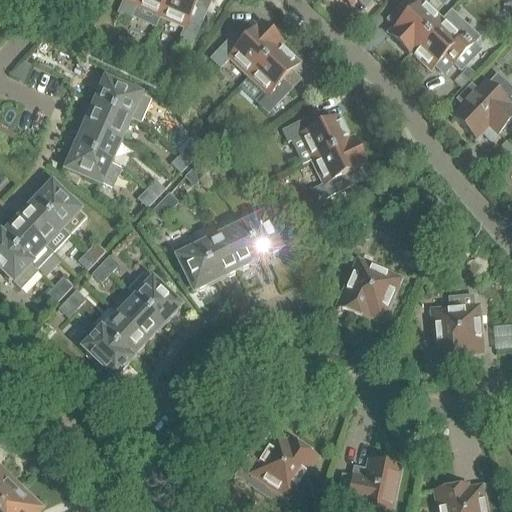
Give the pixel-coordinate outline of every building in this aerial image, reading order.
[(132,17),(156,27),(167,0),(125,0),(118,16),(130,22),(132,17)] [(196,7),(198,0),(168,0),(160,19),(184,30),(178,43),(191,49),(207,12),(196,7)] [(340,0),(350,9),(358,0),(371,0),(374,2),(375,0),(340,0)] [(421,6),(426,0),(407,0),(394,14),(403,23),(389,38),(409,57),(440,24),(421,6)] [(451,13),(440,24),(409,57),(409,58),(412,55),(431,73),(437,67),(446,75),(480,40),(451,13)] [(249,79),(281,45),(261,26),(246,42),(237,33),(210,62),(220,71),(230,61),(249,79)] [(279,49),(281,46),(281,45),(249,79),(268,97),(258,108),(268,117),(292,91),(283,83),(298,67),(279,49)] [(498,137),(511,121),(511,90),(496,75),(453,120),(475,141),(488,128),(498,137)] [(150,103),(139,99),(105,83),(104,86),(101,87),(98,93),(100,96),(95,106),(130,121),(140,126),(150,103)] [(120,143),(130,121),(95,106),(91,116),(87,118),(85,123),(86,126),(85,128),(120,143)] [(338,120),(319,129),(313,118),(281,134),(287,146),(301,140),(312,163),(354,143),(353,142),(350,144),(338,120)] [(110,165),(120,143),(85,128),(85,130),(81,131),(79,137),(80,140),(76,150),(110,165)] [(347,177),(366,168),(354,143),(312,163),(324,187),(311,194),(317,206),(352,188),(347,177)] [(189,167),(198,158),(188,149),(180,159),(189,167)] [(100,188),(110,165),(76,150),(71,160),(68,162),(66,167),(67,170),(66,173),(100,188)] [(180,177),(189,167),(180,159),(171,168),(180,177)] [(211,171),(208,168),(202,162),(193,172),(202,180),(211,171)] [(194,190),(202,180),(193,172),(185,181),(194,190)] [(156,202),(164,193),(155,184),(146,193),(156,202)] [(87,221),(79,214),(52,188),(50,190),(46,190),(42,194),(42,198),(34,206),(69,239),(87,221)] [(147,211),(156,202),(146,193),(138,202),(147,211)] [(169,215),(178,206),(169,197),(160,206),(169,215)] [(34,206),(27,214),(23,214),(19,218),(19,222),(18,223),(53,256),(69,239),(34,206)] [(161,224),(169,215),(160,206),(151,215),(161,224)] [(279,253),(281,252),(264,218),(242,229),(259,263),(269,258),(272,259),(278,256),(279,253)] [(1,241),(30,268),(36,274),(53,256),(45,249),(18,223),(17,225),(13,225),(9,229),(9,233),(1,241)] [(249,268),(259,263),(242,229),(221,239),(237,273),(239,272),(242,273),(248,271),(249,268)] [(36,274),(0,239),(0,274),(3,277),(3,280),(8,284),(11,284),(13,286),(20,293),(38,275),(36,274)] [(236,274),(237,273),(221,239),(199,250),(216,284),(226,279),(229,280),(235,277),(236,274)] [(96,265),(105,256),(96,247),(87,256),(96,265)] [(206,289),(216,284),(199,250),(177,261),(194,295),(196,294),(199,295),(205,292),(206,289)] [(87,274),(96,265),(87,256),(78,265),(87,274)] [(110,278),(118,268),(109,260),(100,269),(110,278)] [(381,324),(399,283),(358,264),(338,310),(357,319),(359,314),(381,324)] [(101,287),(110,278),(100,269),(92,278),(101,287)] [(179,310),(152,284),(145,277),(128,295),(135,302),(162,328),(170,320),(173,319),(177,315),(177,312),(179,310)] [(63,299),(72,290),(62,281),(54,290),(63,299)] [(54,308),(63,299),(54,290),(45,300),(54,308)] [(77,312),(85,303),(76,294),(67,304),(77,312)] [(154,336),(162,328),(135,302),(118,319),(145,345),(147,344),(150,344),(154,339),(154,336)] [(68,321),(77,312),(67,304),(59,313),(68,321)] [(457,358),(481,356),(477,311),(432,315),(437,365),(458,363),(457,358)] [(144,346),(145,345),(118,319),(102,336),(101,334),(100,335),(131,364),(131,363),(129,362),(137,354),(140,354),(144,350),(144,346)] [(76,346),(85,354),(85,358),(89,362),(93,362),(97,366),(89,375),(102,388),(111,379),(114,382),(131,364),(100,335),(93,328),(76,346)] [(17,353),(23,358),(29,353),(23,347),(17,353)] [(235,370),(244,362),(234,351),(226,360),(235,370)] [(298,448),(296,452),(276,439),(251,477),(288,502),(316,460),(298,448)] [(390,511),(399,471),(369,464),(365,483),(352,480),(347,506),(351,507),(349,511),(390,511)] [(0,511),(2,511),(21,494),(0,474),(0,511)] [(498,511),(494,488),(480,491),(457,495),(456,490),(435,494),(438,511),(498,511)] [(39,511),(21,494),(2,511),(39,511)]
